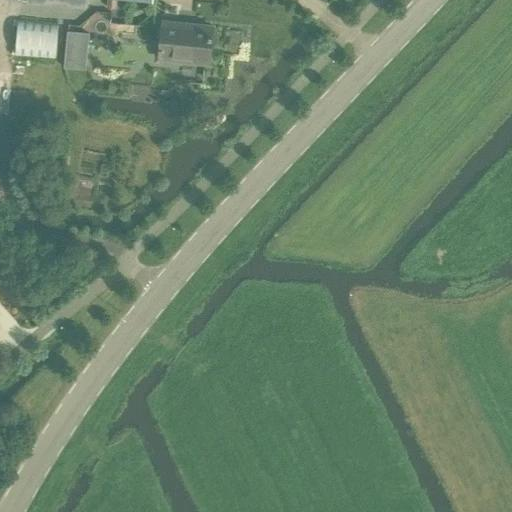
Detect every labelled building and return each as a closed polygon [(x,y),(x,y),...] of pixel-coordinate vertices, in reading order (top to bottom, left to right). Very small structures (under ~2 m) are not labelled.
[(28,0),(28,5),(84,10),(85,0),(106,0),(106,7),(116,8),(116,0),(123,0),(152,3),(152,0),(28,0)] [(58,22),(18,18),(14,55),(18,56),(46,58),(54,59),(58,22)] [(209,65),(214,26),(164,21),(160,60),(209,65)] [(67,31),(66,43),(86,45),(87,33),(67,31)] [(59,153),(57,166),(67,168),(69,155),(59,153)]
